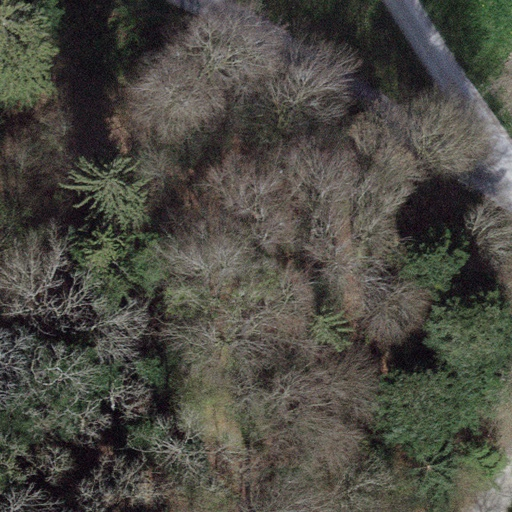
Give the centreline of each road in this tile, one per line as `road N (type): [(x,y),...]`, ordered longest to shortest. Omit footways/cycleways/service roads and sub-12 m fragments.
road 1 (track): [(507,174),(194,0)]
road 2 (track): [(400,0),(511,178)]
